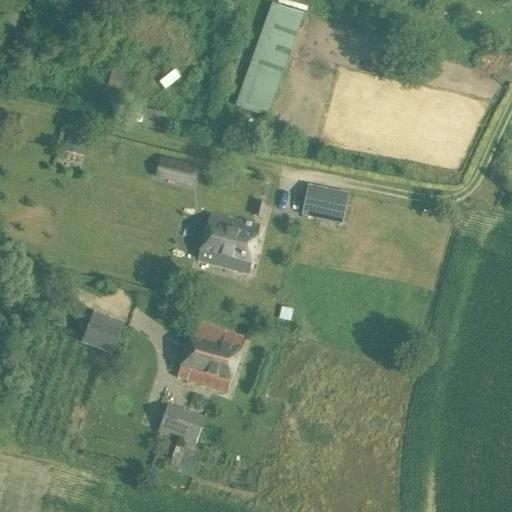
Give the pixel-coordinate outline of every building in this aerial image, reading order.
[(130,0),(126,17),(139,21),(144,0),(143,0),(130,0)] [(214,0),(234,8),(237,0),(214,0)] [(280,0),(245,105),(268,113),(307,0),(280,0)] [(324,0),(322,0),(295,87),(318,94),(346,7),(324,0)] [(107,86),(124,90),(128,76),(111,71),(107,86)] [(143,127),(163,132),(166,116),(147,111),(143,127)] [(91,157),(98,140),(80,133),(73,150),(91,157)] [(306,190),(301,215),(342,224),(347,199),(306,190)] [(252,216),(260,219),(263,206),(256,203),(252,216)] [(198,260),(247,272),(259,227),(209,215),(198,260)] [(82,335),(113,352),(130,320),(99,303),(82,335)] [(176,377),(226,393),(243,339),(194,323),(176,377)] [(157,430),(193,443),(201,419),(166,406),(157,430)]
